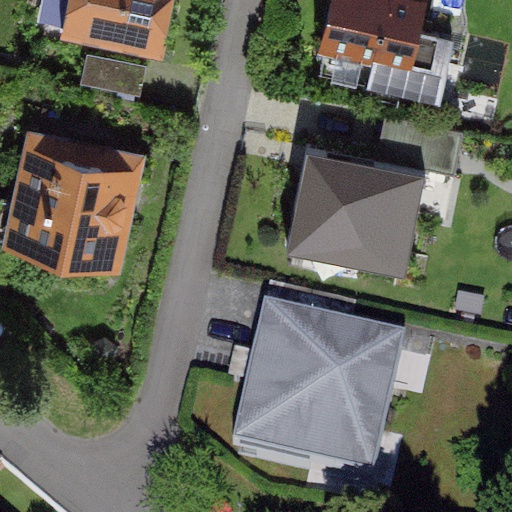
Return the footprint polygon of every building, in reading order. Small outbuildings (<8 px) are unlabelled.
[(161,46),(170,0),(73,0),(68,27),(161,46)] [(335,0),(325,46),(377,57),(371,83),(442,98),(455,38),(418,30),(424,0),(335,0)] [(129,81),(131,52),(92,48),(90,77),(129,81)] [(410,168),(326,151),(315,202),(308,203),(302,209),(301,213),(301,219),(304,225),(309,229),(307,240),(391,258),(410,168)] [(128,191),(132,175),(33,154),(22,206),(26,207),(18,243),(43,249),(51,260),(77,265),(91,259),(113,263),(122,223),(130,220),(134,199),(128,191)] [(499,302),(451,295),(448,319),(495,326),(499,302)] [(410,345),(269,312),(236,452),(377,485),(410,345)]
